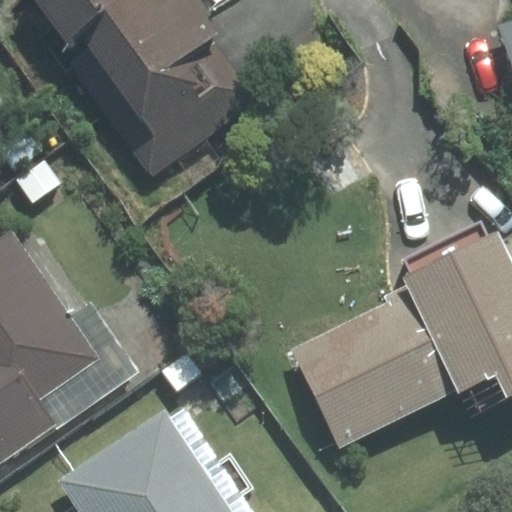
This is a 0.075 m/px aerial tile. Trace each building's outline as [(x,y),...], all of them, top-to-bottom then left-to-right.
[(18,0),(70,68),(83,58),(169,173),(261,104),(222,51),(230,46),(195,0),(18,0)] [(511,28),(498,33),(511,73),(511,28)] [(97,361),(16,236),(0,246),(0,466),(55,430),(36,402),(97,361)] [(511,293),(490,246),(403,286),(411,303),(292,357),(339,460),(493,390),(505,416),(511,413),(511,293)] [(250,511),(183,406),(58,484),(75,511),(250,511)]
